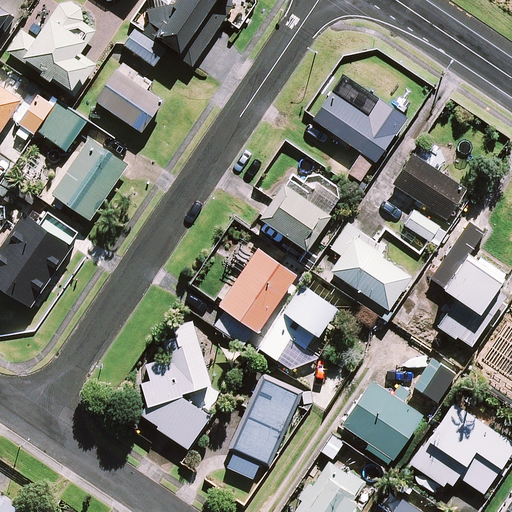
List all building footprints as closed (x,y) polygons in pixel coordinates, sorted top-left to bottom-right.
[(154,0),(154,7),(150,8),(151,20),(143,31),(192,66),(236,5),(233,2),(232,0),(154,0)] [(11,47),(45,70),(42,75),(54,83),(57,78),(76,91),(95,64),(80,54),(96,30),(59,6),(44,29),(34,23),(27,33),(22,29),(11,47)] [(166,49),(136,28),(125,44),(155,65),(166,49)] [(164,99),(119,68),(97,99),(142,131),(164,99)] [(0,133),(23,99),(0,84),(0,133)] [(382,124),(334,91),(313,120),(362,153),(382,124)] [(39,93),(22,118),(19,123),(35,134),(38,129),(67,149),(87,120),(59,101),(56,105),(39,93)] [(129,163),(92,137),(54,192),(91,218),(129,163)] [(360,182),(374,162),(362,154),(348,174),(360,182)] [(414,155),(393,186),(448,221),(468,191),(414,155)] [(285,186),(261,221),(308,253),(332,218),(285,186)] [(74,245),(27,212),(0,250),(0,281),(32,304),(74,245)] [(405,226),(430,242),(440,228),(414,212),(405,226)] [(484,230),(469,220),(430,277),(457,295),(437,325),(469,346),(503,296),(493,289),(503,274),(470,251),(484,230)] [(362,233),(348,223),(330,249),(342,257),(354,239),(356,241),(362,233)] [(342,257),(331,273),(389,313),(412,279),(356,241),(354,239),(342,257)] [(219,303),(225,307),(213,324),(244,345),(255,328),(257,329),(296,273),(257,247),(219,303)] [(291,367),(313,361),(317,354),(307,347),(335,305),(303,283),(260,347),(291,367)] [(140,412),(158,424),(156,427),(188,448),(211,414),(213,411),(185,392),(211,383),(191,318),(171,324),(174,334),(160,338),(165,355),(142,362),(147,378),(139,380),(146,403),(140,412)] [(403,333),(387,322),(370,346),(385,357),(403,333)] [(511,333),(490,364),(511,379),(511,333)] [(458,380),(439,367),(422,392),(441,405),(458,380)] [(304,392),(263,374),(229,450),(235,453),(261,464),(270,468),(304,392)] [(373,382),(342,426),(370,445),(368,448),(389,463),(392,460),(394,462),(425,417),(405,403),(411,394),(400,386),(393,396),(373,382)] [(511,456),(511,443),(454,404),(423,448),(422,447),(410,465),(444,488),(448,483),(453,487),(459,478),(485,496),(511,456)] [(261,464),(235,453),(228,469),(254,480),(261,464)] [(364,486),(330,462),(313,487),(309,484),(298,499),(303,501),(295,511),(354,511),(358,506),(353,502),(364,486)] [(511,511),(511,500),(503,511),(511,511)] [(0,511),(15,511),(16,511),(0,501),(0,511)]
